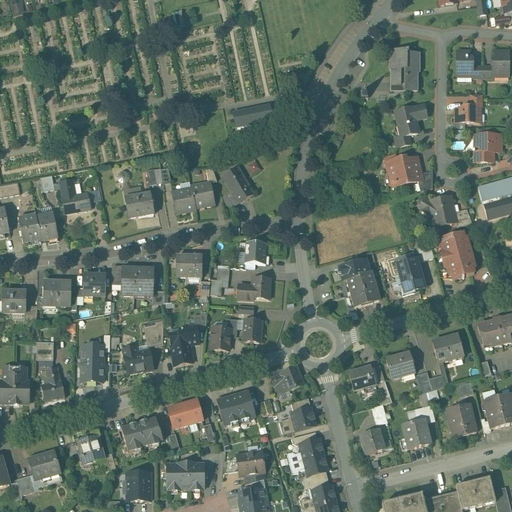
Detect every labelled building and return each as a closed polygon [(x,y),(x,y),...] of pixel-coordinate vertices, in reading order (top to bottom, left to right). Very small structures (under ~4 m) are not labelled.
[(20,0),(12,0),(9,1),(12,16),(24,14),(20,0)] [(511,0),(501,0),(503,15),(511,14),(511,0)] [(484,1),(476,2),(478,17),(486,16),(484,1)] [(507,18),(494,19),(495,26),(508,25),(507,18)] [(408,51),(389,51),(389,71),(391,71),(391,87),(404,87),(404,92),(417,92),(417,74),(419,74),(419,54),(408,54),(408,51)] [(469,53),(456,53),(456,78),(456,75),(464,75),(464,78),(465,78),(471,78),(472,78),(472,67),(472,61),(469,58),(469,53)] [(508,53),(494,53),(495,58),(492,61),(492,67),(492,78),(493,78),(508,78),(508,53)] [(482,67),(472,67),(472,78),(471,78),(471,81),(482,81),(482,67)] [(492,67),(482,67),(482,81),(493,81),(493,78),(492,78),(492,67)] [(464,75),(456,75),(456,78),(456,83),(465,83),(465,78),(464,78),(464,75)] [(482,97),(469,96),(469,108),(479,108),(479,109),(482,109),(482,97)] [(262,108),(232,114),(235,128),(265,122),(262,108)] [(411,109),(395,113),(401,138),(401,139),(408,137),(417,135),(415,126),(416,126),(415,121),(426,118),(423,108),(412,110),(411,109)] [(469,108),(462,108),(460,111),(454,111),(454,124),(479,124),(479,109),(479,108),(469,108)] [(235,128),(235,129),(237,142),(238,142),(238,141),(279,133),(280,133),(277,120),(265,122),(235,128)] [(492,136),(478,136),(478,153),(474,153),(474,164),(492,164),(492,154),(500,154),(500,139),(492,139),(492,136)] [(401,138),(394,139),(397,148),(410,145),(408,137),(401,139),(401,138)] [(416,159),(401,163),(401,160),(384,164),(386,172),(388,171),(393,193),(404,190),(403,186),(417,183),(417,180),(421,179),(420,175),(416,159)] [(255,162),(247,166),(251,173),(258,169),(255,162)] [(238,169),(221,178),(230,193),(237,205),(254,195),(238,169)] [(168,170),(160,171),(162,185),(170,184),(168,170)] [(212,170),(206,171),(208,184),(209,184),(216,183),(212,170)] [(156,186),(154,171),(146,172),(148,188),(156,186)] [(432,172),(420,175),(421,179),(417,180),(417,183),(420,193),(432,190),(432,172)] [(126,174),(123,173),(120,174),(118,176),(118,179),(118,181),(120,183),(123,184),(125,183),(127,181),(128,179),(127,176),(126,174)] [(51,178),(39,180),(42,193),(54,191),(51,178)] [(511,178),(478,188),(486,221),(509,214),(509,216),(511,215),(511,178)] [(72,182),(59,185),(65,216),(90,211),(86,195),(75,197),(72,182)] [(17,184),(5,186),(8,198),(19,196),(17,184)] [(208,184),(190,188),(190,190),(191,190),(195,210),(214,206),(209,184),(208,184)] [(190,190),(172,194),(176,215),(195,212),(195,210),(191,190),(190,190)] [(230,193),(222,198),(229,210),(237,205),(230,193)] [(150,196),(124,200),(128,220),(137,219),(137,216),(152,214),(153,216),(150,196)] [(450,198),(429,203),(434,229),(455,224),(456,224),(454,217),(450,198)] [(4,211),(0,211),(0,236),(9,234),(4,211)] [(467,214),(454,217),(456,224),(455,224),(456,230),(471,226),(467,214)] [(52,216),(36,219),(40,241),(40,243),(57,239),(52,216)] [(35,217),(19,220),(23,244),(40,241),(36,219),(35,217)] [(462,235),(441,241),(444,253),(442,254),(446,269),(448,268),(452,281),(474,275),(472,270),(474,269),(466,239),(464,240),(462,235)] [(266,245),(245,244),(244,265),(265,266),(266,258),(265,258),(266,245)] [(429,245),(416,249),(420,263),(433,260),(429,245)] [(372,254),(356,258),(358,264),(367,261),(368,264),(374,263),(372,254)] [(201,258),(176,258),(176,279),(187,279),(187,278),(201,278),(201,258)] [(408,258),(396,261),(398,266),(409,263),(408,258)] [(358,264),(339,269),(342,283),(346,282),(363,277),(371,275),(368,264),(367,261),(358,264)] [(398,266),(396,267),(402,290),(403,291),(412,288),(413,292),(414,292),(423,289),(419,275),(420,275),(416,261),(409,263),(398,266)] [(122,270),(111,269),(111,287),(121,287),(122,270)] [(134,270),(122,270),(121,287),(121,298),(134,298),(134,270)] [(153,271),(134,270),(134,298),(152,299),(152,298),(152,293),(153,271)] [(228,270),(217,270),(216,281),(222,282),(227,283),(228,270)] [(363,277),(346,282),(354,309),(373,304),(379,302),(376,292),(377,292),(375,286),(375,287),(371,275),(363,277)] [(105,277),(83,277),(83,298),(104,298),(105,277)] [(270,281),(252,280),(252,287),(251,300),(252,300),(269,301),(270,281)] [(216,281),(210,281),(210,284),(209,296),(221,297),(222,282),(216,281)] [(210,284),(203,283),(201,298),(209,297),(209,296),(210,284)] [(71,284),(43,284),(43,298),(43,308),(70,308),(71,308),(71,299),(71,284)] [(252,287),(238,287),(237,301),(252,302),(252,300),(251,300),(252,287)] [(412,288),(403,291),(402,290),(400,291),(402,297),(414,294),(414,292),(413,292),(412,288)] [(25,294),(3,293),(2,315),(24,315),(25,315),(25,310),(25,294)] [(164,293),(152,293),(152,298),(152,299),(152,307),(163,305),(164,293)] [(253,309),(238,308),(238,315),(253,316),(253,309)] [(37,310),(25,310),(25,315),(24,315),(24,322),(36,322),(37,311),(37,310)] [(499,319),(492,321),(493,323),(478,328),(483,347),(483,346),(490,344),(491,348),(511,343),(510,340),(511,339),(511,318),(499,321),(499,319)] [(262,323),(244,321),(242,343),(260,345),(262,323)] [(197,322),(183,324),(184,333),(199,331),(197,322)] [(237,323),(227,322),(226,331),(230,331),(229,338),(236,339),(237,323)] [(163,323),(148,326),(150,335),(145,336),(147,348),(162,345),(163,323)] [(226,331),(212,330),(210,351),(228,352),(229,338),(230,331),(226,331)] [(86,346),(86,332),(77,332),(76,346),(86,346)] [(182,333),(170,335),(173,348),(171,349),(174,367),(192,364),(189,345),(184,346),(182,333)] [(457,337),(432,344),(438,365),(441,377),(445,376),(442,364),(450,362),(450,361),(462,358),(463,358),(457,337)] [(107,348),(86,347),(86,355),(98,355),(107,356),(107,348)] [(136,349),(123,351),(128,375),(143,372),(143,373),(152,371),(148,352),(137,354),(136,349)] [(53,352),(39,355),(41,363),(54,359),(53,352)] [(98,355),(86,355),(85,368),(80,367),(79,384),(98,385),(99,368),(97,368),(98,355)] [(408,355),(385,361),(391,382),(414,375),(408,355)] [(486,363),(479,365),(483,379),(491,376),(486,363)] [(26,369),(3,369),(3,382),(0,382),(0,404),(12,405),(12,406),(19,406),(19,405),(28,405),(29,383),(25,383),(26,369)] [(57,369),(45,372),(47,380),(43,381),(44,386),(41,387),(44,404),(64,400),(60,383),(57,369)] [(296,369),(270,379),(270,380),(277,396),(277,397),(280,396),(282,400),(290,397),(288,392),(303,386),(296,369)] [(370,370),(358,373),(358,372),(348,375),(353,393),(375,387),(370,370)] [(441,377),(428,380),(432,392),(448,388),(445,376),(441,377)] [(384,382),(377,384),(382,400),(389,398),(384,382)] [(470,382),(456,386),(459,399),(473,395),(470,382)] [(247,394),(217,403),(224,428),(254,419),(247,394)] [(511,401),(511,397),(497,400),(504,428),(509,427),(509,426),(511,425),(511,401)] [(308,400),(291,405),(293,414),(311,409),(308,400)] [(497,400),(483,403),(486,416),(485,416),(487,422),(487,423),(488,422),(490,431),(498,429),(504,428),(497,400)] [(269,401),(258,405),(262,418),(273,415),(269,401)] [(196,403),(182,407),(187,427),(202,423),(196,403)] [(382,406),(371,409),(376,427),(387,424),(382,406)] [(182,407),(167,411),(173,431),(187,427),(182,407)] [(469,407),(446,413),(453,440),(475,434),(469,407)] [(431,408),(415,412),(417,420),(425,418),(426,424),(424,424),(424,425),(434,422),(431,408)] [(293,414),(290,415),(290,416),(288,421),(278,423),(282,436),(315,427),(311,409),(293,414)] [(135,426),(130,428),(130,427),(129,427),(120,430),(127,453),(139,450),(140,452),(141,452),(140,449),(149,447),(150,449),(151,449),(150,446),(162,443),(160,433),(159,433),(155,420),(146,422),(145,422),(146,423),(141,425),(141,424),(140,424),(136,426),(136,425),(135,425),(135,426)] [(423,422),(402,427),(408,451),(429,446),(424,425),(424,424),(423,422)] [(97,431),(91,433),(90,433),(90,434),(90,436),(75,441),(80,458),(79,458),(80,460),(84,459),(86,466),(103,461),(105,461),(103,457),(98,438),(100,438),(98,432),(97,431)] [(378,431),(360,437),(366,457),(384,451),(378,431)] [(315,434),(291,440),(292,445),(296,447),(299,447),(299,446),(317,441),(315,434)] [(175,435),(169,436),(174,451),(180,450),(175,435)] [(317,441),(299,446),(299,447),(301,454),(303,462),(323,457),(319,441),(317,441)] [(261,453),(236,457),(237,461),(238,473),(239,474),(242,474),(243,477),(254,476),(264,474),(261,453)] [(53,454),(28,461),(34,482),(59,475),(53,454)] [(301,454),(295,455),(292,454),(287,455),(290,466),(303,462),(301,454)] [(111,455),(103,457),(105,461),(103,461),(106,473),(116,471),(111,455)] [(323,457),(303,462),(306,470),(307,477),(308,478),(325,473),(328,473),(323,457)] [(1,459),(0,459),(0,488),(9,486),(1,459)] [(237,461),(225,463),(224,475),(238,473),(237,461)] [(303,462),(290,466),(292,476),(298,474),(299,472),(306,470),(303,462)] [(196,465),(177,465),(177,466),(166,466),(166,491),(167,491),(167,492),(180,492),(180,491),(190,491),(190,492),(202,492),(202,491),(204,491),(203,465),(196,466),(196,465)] [(303,487),(327,481),(325,473),(308,478),(307,477),(304,478),(302,482),(303,487)] [(143,475),(133,475),(126,475),(126,482),(123,483),(123,495),(126,495),(126,503),(133,503),(143,503),(150,503),(150,475),(143,475)] [(254,476),(243,477),(244,486),(255,483),(254,476)] [(30,477),(16,481),(17,483),(21,497),(35,493),(30,477)] [(489,479),(455,488),(456,494),(460,511),(461,511),(495,504),(492,492),(489,479)] [(327,481),(303,487),(304,492),(308,494),(311,493),(311,492),(329,488),(327,481)] [(17,483),(11,485),(15,502),(21,500),(21,497),(17,483)] [(329,488),(311,492),(311,493),(313,500),(315,509),(336,503),(331,487),(329,488)] [(510,511),(505,489),(492,492),(495,504),(496,511),(510,511)] [(239,511),(264,511),(261,491),(237,495),(239,511)] [(460,511),(456,494),(423,502),(425,511),(460,511)] [(421,496),(381,506),(382,511),(425,511),(423,502),(421,496)] [(313,500),(307,502),(304,500),(299,502),(301,511),(315,509),(313,500)] [(337,511),(336,503),(315,509),(316,511),(337,511)]
